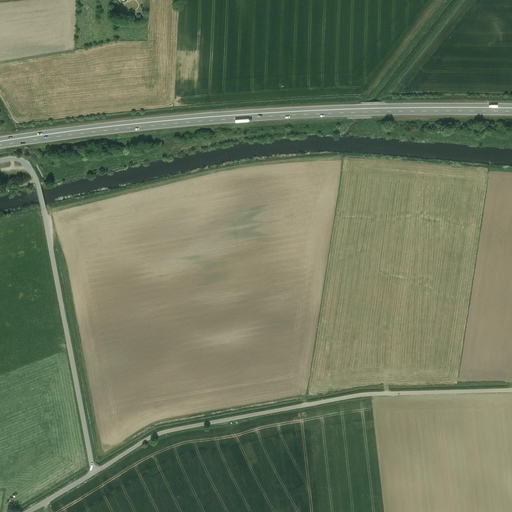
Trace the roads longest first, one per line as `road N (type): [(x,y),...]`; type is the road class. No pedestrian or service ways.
road 1 (trunk): [(0,145),(188,122),(511,112)]
road 2 (trunk): [(511,107),(296,110),(0,139)]
road 3 (unclassified): [(94,471),(160,432),(369,393),(511,389)]
road 4 (unclassified): [(0,161),(24,161),(37,183),(94,471)]
